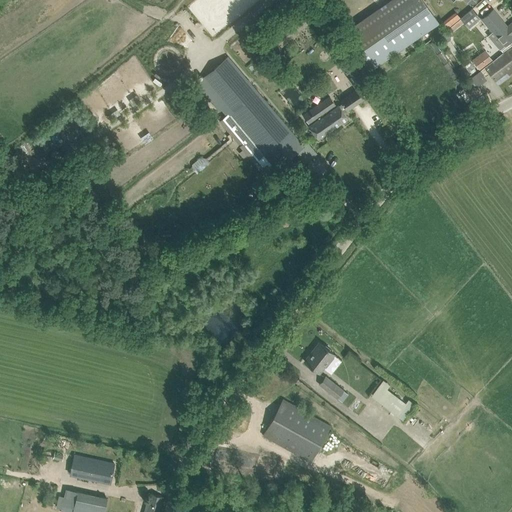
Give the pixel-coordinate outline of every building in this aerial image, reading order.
[(392,0),(345,32),(370,68),(438,22),(423,0),(392,0)] [(263,36),(260,39),(273,55),(277,51),(312,19),(311,18),(319,10),(312,3),(304,10),(302,8),(288,21),(284,17),(263,36)] [(486,16),(482,20),(504,46),(511,39),(511,23),(507,28),(493,10),(486,16)] [(467,23),(453,34),(457,39),(463,47),(464,47),(467,51),(469,50),(475,45),(477,44),(473,40),(471,41),(465,33),(474,25),(471,20),(468,16),(464,19),(467,23)] [(449,28),(452,31),(463,23),(460,19),(449,28)] [(449,32),(442,36),(460,63),(464,61),(451,42),(450,38),(451,35),(449,32)] [(341,45),(336,48),(341,55),(346,51),(341,45)] [(511,46),(495,60),(485,67),(488,71),(489,73),(495,81),(507,72),(510,76),(511,74),(511,46)] [(493,59),(485,50),(472,60),(480,70),(493,59)] [(348,118),(343,111),(346,109),(347,110),(373,92),(348,56),(338,63),(356,89),(339,100),(342,103),(337,106),(329,95),(302,115),(318,139),(348,118)] [(241,125),(270,159),(276,167),(303,145),(228,57),(202,79),(196,83),(219,111),(221,109),(226,115),(221,119),(233,132),(241,125)] [(480,71),(461,85),(467,94),(470,92),(481,84),(487,79),(483,75),(480,71)] [(305,361),(312,367),(319,373),(334,354),(319,342),(305,361)] [(326,377),(320,384),(337,398),(342,401),(348,394),(344,390),(326,377)] [(387,389),(378,400),(383,405),(382,406),(390,412),(391,410),(397,415),(407,403),(387,389)] [(330,425),(292,404),(283,399),(263,435),(310,461),(330,425)] [(55,452),(53,458),(62,461),(64,455),(55,452)] [(115,463),(105,461),(74,454),(70,473),(111,482),(115,463)] [(60,496),(57,508),(63,509),(62,511),(104,511),(107,500),(68,491),(67,498),(60,496)] [(159,511),(163,497),(151,493),(148,503),(146,502),(143,511),(159,511)]
